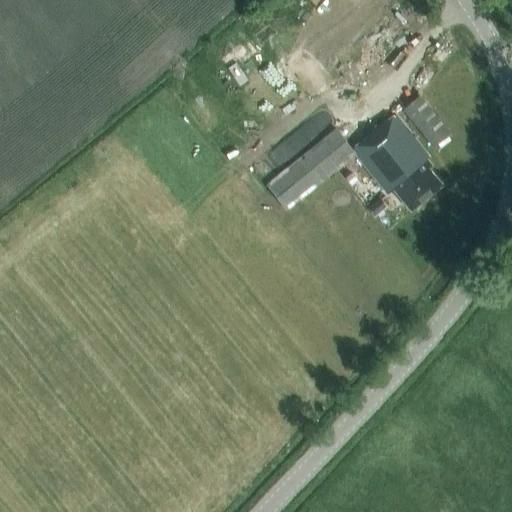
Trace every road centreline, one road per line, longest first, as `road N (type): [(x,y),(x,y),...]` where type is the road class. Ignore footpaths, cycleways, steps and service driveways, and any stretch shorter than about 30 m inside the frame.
road 1 (tertiary): [(264,511),(495,245),(511,164)]
road 2 (tertiary): [(511,137),(495,54),(464,0)]
